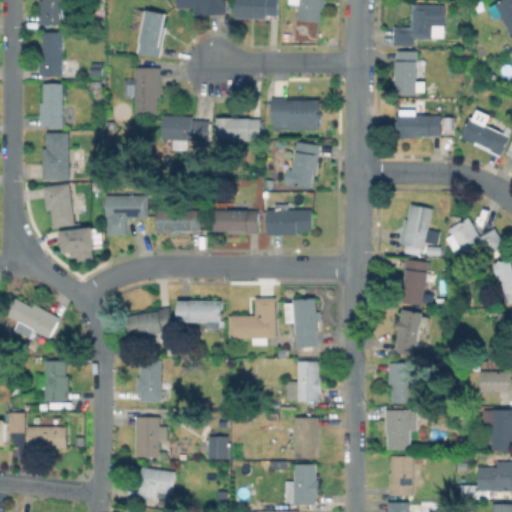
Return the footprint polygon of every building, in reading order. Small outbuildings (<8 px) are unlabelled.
[(65,0),(65,23),(42,23),(41,0),(65,0)] [(225,0),(226,13),(207,14),(206,6),(179,8),(178,0),(225,0)] [(278,0),(278,14),(268,13),(268,18),(237,16),(238,0),(278,0)] [(325,0),(325,7),(323,6),(321,21),(299,18),(301,0),(325,0)] [(433,0),(433,4),(446,4),(446,24),(434,24),(434,38),(415,37),(415,45),(395,44),(396,26),(413,27),(413,3),(417,3),(417,0),(433,0)] [(503,0),(511,0),(511,30),(502,14),(496,18),(490,9),(503,0)] [(169,26),(162,57),(139,52),(149,8),(169,12),(166,25),(169,26)] [(65,32),(65,74),(42,74),(42,51),(46,51),(46,32),(65,32)] [(418,50),(418,93),(398,93),(398,50),(418,50)] [(162,66),(162,97),(160,97),(160,113),(137,113),(137,96),(130,95),(130,80),(137,80),(137,66),(162,66)] [(499,74),(497,79),(490,75),(493,71),(499,74)] [(66,83),(65,125),(42,125),(42,101),(45,101),(46,82),(66,83)] [(324,103),(324,132),(271,132),(272,98),(290,98),(290,103),(324,103)] [(485,115),(482,121),(511,135),(502,155),(462,137),(472,116),(476,118),(479,112),(485,115)] [(211,120),(210,139),(209,139),(208,145),(200,145),(201,140),(189,139),(189,149),(175,148),(175,138),(164,138),(165,114),(193,116),(193,119),(211,120)] [(443,115),(443,135),(422,135),(422,137),(399,137),(399,115),(443,115)] [(262,117),(262,138),(219,138),(219,117),(262,117)] [(72,131),(71,178),(44,178),(44,147),(49,147),(49,131),(72,131)] [(322,144),(317,174),(315,174),(313,187),(288,183),(290,168),(295,169),(300,141),(322,144)] [(72,185),(76,228),(54,230),(52,211),(44,212),(42,188),(72,185)] [(150,194),(150,216),(127,216),(128,233),(109,233),(109,215),(107,215),(107,194),(150,194)] [(228,208),(261,209),(261,233),(230,232),(230,230),(217,229),(217,209),(219,209),(219,200),(228,201),(228,208)] [(435,208),(430,229),(437,230),(435,239),(428,237),(425,247),(402,242),(407,219),(410,219),(414,203),(435,208)] [(314,208),(314,230),(300,230),(300,233),(268,233),(268,209),(314,208)] [(203,209),(203,229),(176,229),(176,231),(160,231),(160,209),(203,209)] [(471,216),(482,236),(496,227),(507,244),(488,255),(484,248),(468,258),(451,228),(471,216)] [(90,232),(95,264),(77,267),(76,258),(63,261),(59,237),(90,232)] [(511,300),(508,302),(496,263),(511,257),(511,300)] [(431,261),(425,303),(405,301),(410,268),(407,268),(408,258),(431,261)] [(277,296),(277,336),(269,336),(268,343),(254,343),(253,337),(229,337),(229,314),(257,314),(257,296),(277,296)] [(18,297),(34,306),(36,303),(62,316),(51,337),(9,314),(18,297)] [(318,297),(321,344),(298,346),(297,320),(288,320),(287,303),(295,302),(295,298),(318,297)] [(193,299),(224,300),(224,320),(222,320),(222,328),(210,327),(210,321),(180,320),(180,300),(193,300),(193,299)] [(175,330),(132,336),(129,315),(161,310),(160,308),(171,306),(175,330)] [(417,354),(397,351),(405,308),(425,311),(417,354)] [(511,354),(500,354),(500,312),(511,312),(511,354)] [(176,345),(175,355),(168,355),(168,345),(176,345)] [(279,358),(279,347),(288,347),(288,358),(279,358)] [(68,359),(68,375),(71,375),(71,390),(68,390),(68,399),(46,399),(46,358),(68,359)] [(164,359),(163,400),(142,400),(142,391),(138,391),(139,376),(142,376),(142,359),(164,359)] [(320,360),(320,376),(323,376),(323,392),(320,392),(320,399),(288,399),(288,379),(299,380),(299,360),(320,360)] [(414,361),(415,365),(428,365),(428,384),(415,384),(415,401),(393,401),(393,384),(391,384),(390,362),(414,361)] [(511,399),(510,399),(510,391),(482,390),(483,369),(511,369),(511,399)] [(12,393),(12,382),(24,382),(24,393),(12,393)] [(464,392),(463,403),(453,403),(452,400),(449,400),(449,396),(452,396),(452,392),(464,392)] [(418,410),(418,429),(411,429),(411,448),(390,448),(391,427),(388,427),(388,408),(411,408),(411,410),(418,410)] [(511,408),(511,449),(493,449),(493,424),(485,424),(485,408),(511,408)] [(270,418),(270,409),(284,410),(284,418),(270,418)] [(27,412),(27,431),(11,431),(12,411),(27,412)] [(169,425),(168,440),(162,440),(162,458),(156,458),(156,456),(137,455),(138,415),(161,416),(161,425),(169,425)] [(319,416),(320,456),(296,456),(296,416),(319,416)] [(69,426),(68,447),(52,447),(52,449),(36,449),(36,447),(29,447),(30,425),(69,426)] [(230,435),(230,457),(211,457),(211,435),(230,435)] [(86,436),(86,446),(77,445),(78,436),(86,436)] [(415,454),(415,494),(391,494),(391,472),(393,472),(393,454),(415,454)] [(511,461),(511,489),(480,489),(480,466),(498,466),(498,461),(511,461)] [(317,463),(316,479),(320,479),(320,495),(317,495),(317,503),(296,503),(296,501),(286,501),(287,480),(296,481),(296,463),(317,463)] [(178,471),(174,493),(172,493),(171,498),(158,496),(158,499),(140,497),(145,466),(178,471)] [(230,490),(229,501),(219,501),(220,490),(230,490)] [(411,501),(411,511),(386,511),(387,509),(390,509),(390,501),(411,501)] [(230,503),(229,511),(218,511),(219,502),(230,503)] [(511,502),(511,511),(494,511),(494,502),(511,502)]
